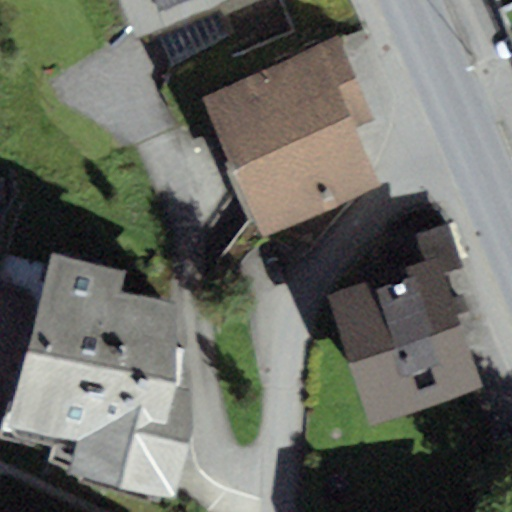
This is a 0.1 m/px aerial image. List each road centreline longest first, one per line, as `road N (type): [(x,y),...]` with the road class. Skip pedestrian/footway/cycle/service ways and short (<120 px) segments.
road 1 (residential): [(463,133),(409,168),(301,291),(285,333),(280,511)]
road 2 (tertiary): [(463,133),(407,0)]
road 3 (tertiary): [(511,245),(463,133)]
